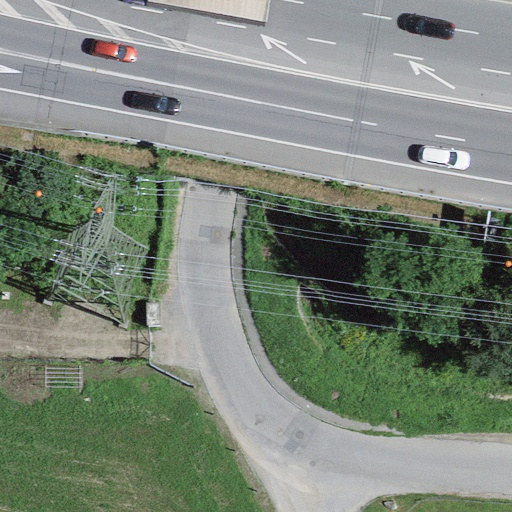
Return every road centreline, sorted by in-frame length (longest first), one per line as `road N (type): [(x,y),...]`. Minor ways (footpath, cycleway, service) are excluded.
road 1 (unclassified): [(240,0),(202,220),(206,306),(229,368),(275,421),(308,440),(511,470)]
road 2 (trunk): [(0,32),(511,140)]
road 3 (motorway): [(0,69),(351,140),(511,155)]
road 4 (trunk): [(511,39),(279,0)]
